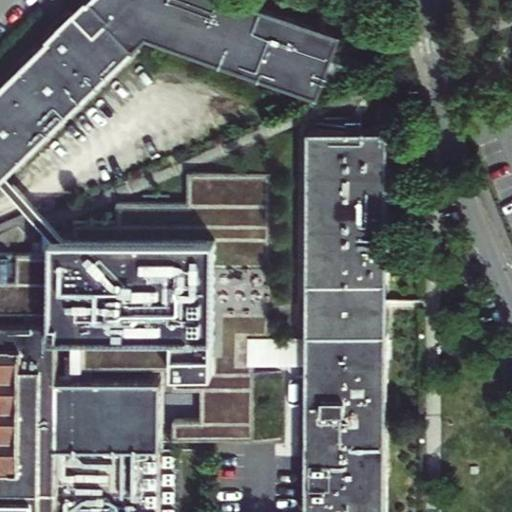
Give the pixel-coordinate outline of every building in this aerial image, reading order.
[(353,23),(287,0),(89,0),(0,90),(0,188),(4,184),(10,178),(158,29),(331,89),(353,23)] [(390,103),(379,103),(379,125),(390,125),(390,103)] [(398,511),(400,134),(310,133),(314,511),(398,511)] [(0,253),(0,313),(67,314),(66,368),(165,369),(175,370),(175,391),(203,391),(203,422),(175,422),(175,438),(254,439),(255,336),(271,336),(272,174),(188,174),(189,205),(118,204),(118,222),(74,222),(74,242),(65,242),(54,242),(54,255),(0,253)] [(65,242),(10,178),(4,184),(54,242),(65,242)] [(65,511),(67,438),(165,438),(165,369),(66,368),(67,314),(0,313),(0,511),(65,511)]
